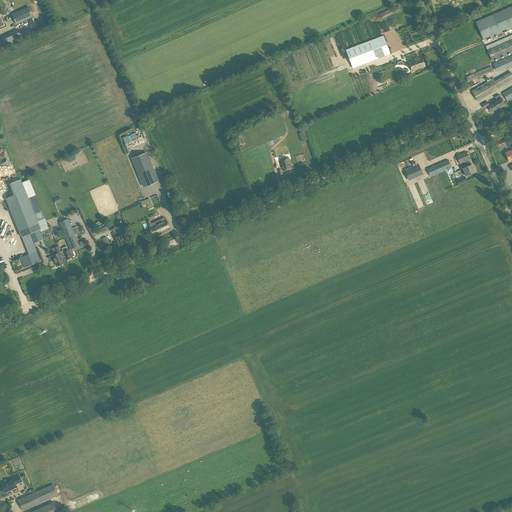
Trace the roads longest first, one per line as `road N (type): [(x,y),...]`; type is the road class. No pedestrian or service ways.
road 1 (track): [(0,322),(467,112)]
road 2 (unclassified): [(511,217),(419,0)]
